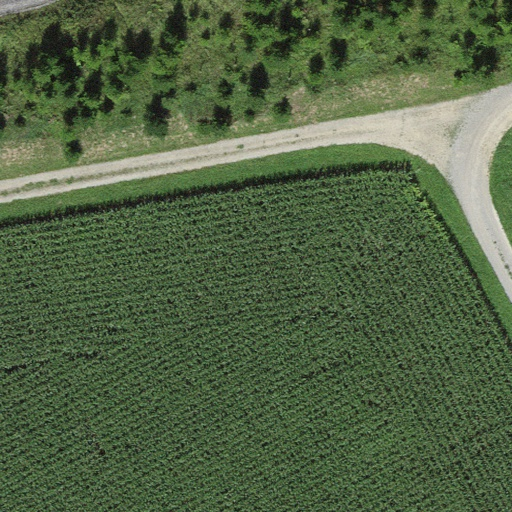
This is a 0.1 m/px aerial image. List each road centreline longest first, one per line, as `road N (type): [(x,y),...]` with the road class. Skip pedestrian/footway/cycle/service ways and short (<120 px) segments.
road 1 (unclassified): [(0,202),(441,127)]
road 2 (unclassified): [(441,127),(511,264)]
